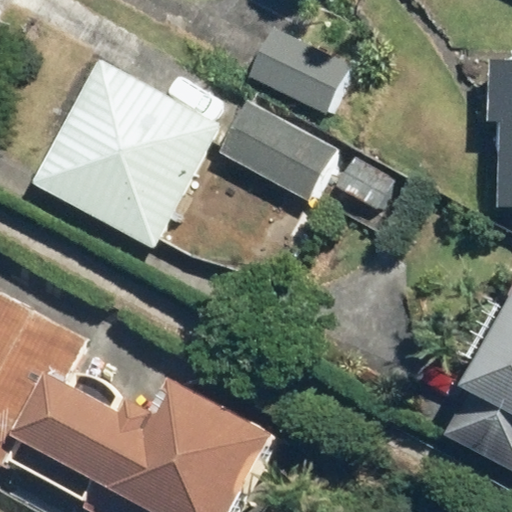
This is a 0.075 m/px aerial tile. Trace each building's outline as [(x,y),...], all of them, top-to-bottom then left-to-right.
[(365,66),(290,29),(265,78),(340,116),(365,66)] [(122,60),(55,185),(176,250),(243,125),(122,60)] [(264,102),(235,153),(324,202),(352,150),(264,102)] [(0,448),(131,511),(258,511),(299,429),(194,378),(178,411),(97,372),(110,344),(10,295),(0,316),(0,448)] [(511,353),(470,436),(511,457),(511,353)]
